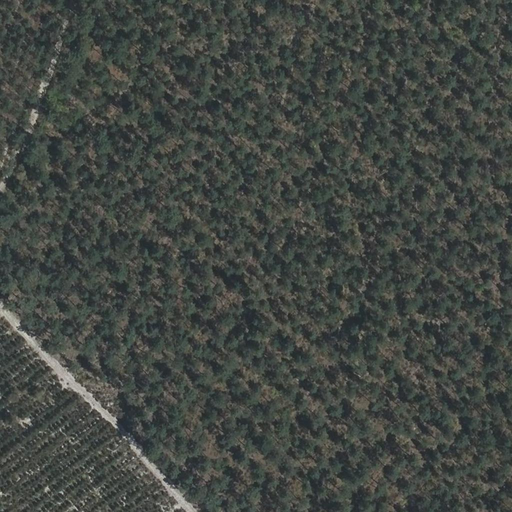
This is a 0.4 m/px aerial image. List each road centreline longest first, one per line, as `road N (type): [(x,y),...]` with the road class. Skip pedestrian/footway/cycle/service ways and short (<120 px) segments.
road 1 (track): [(0,295),(201,511)]
road 2 (track): [(74,0),(0,188)]
